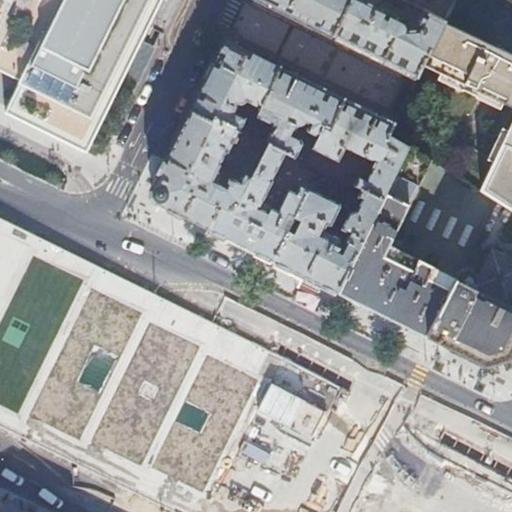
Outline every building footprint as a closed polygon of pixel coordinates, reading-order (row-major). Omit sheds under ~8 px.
[(0,0),(0,69),(24,81),(8,113),(101,161),(158,47),(144,40),(163,0),(0,0)] [(354,0),(261,0),(291,15),(336,37),(354,0)] [(449,24),(449,23),(426,12),(417,29),(405,29),(403,25),(387,17),(389,12),(364,0),(354,0),(336,37),(370,54),(420,79),(427,66),(449,24)] [(511,54),(449,24),(427,66),(511,105),(511,124),(482,190),(493,197),(511,208),(511,54)] [(262,106),(283,66),(253,51),(231,40),(228,41),(193,110),(217,122),(219,116),(242,128),(247,116),(236,110),(239,103),(247,101),(248,99),(262,106)] [(332,128),(347,98),(309,79),(283,66),(262,106),(258,115),(273,122),(275,126),(267,141),(271,142),(287,151),(298,156),(305,143),(303,136),(296,133),(300,123),(307,122),(311,125),(310,127),(311,130),(321,135),(326,125),(332,128)] [(390,136),(397,123),(364,106),(347,98),(332,128),(326,125),(321,135),(315,147),(342,160),(349,147),(378,161),(370,180),(362,176),(357,186),(362,188),(384,199),(410,147),(409,146),(390,136)] [(217,122),(193,110),(154,188),(159,202),(212,228),(223,206),(233,211),(236,204),(239,205),(261,162),(253,158),(243,178),(235,174),(230,185),(222,181),(222,177),(222,176),(222,175),(222,174),(221,172),(220,171),(219,170),(228,151),(230,151),(242,128),(219,116),(217,122)] [(275,260),(311,188),(302,184),(298,191),(290,188),(279,210),(264,202),(275,178),(274,177),(287,151),(271,142),(261,162),(239,205),(236,204),(233,211),(223,206),(212,228),(275,260)] [(392,245),(432,160),(410,147),(384,199),(340,292),(428,336),(456,278),(461,267),(469,249),(446,238),(432,266),(392,245)] [(322,283),(340,292),(384,199),(362,188),(359,194),(360,198),(363,199),(358,210),(349,214),(342,229),(350,232),(343,246),(322,235),(327,224),(331,226),(342,204),(317,190),(320,185),(315,182),(311,188),(275,260),(305,275),(322,283)] [(428,336),(488,365),(501,361),(511,358),(511,257),(493,248),(474,287),(456,278),(428,336)] [(319,289),(322,283),(305,275),(302,281),(319,289)]
